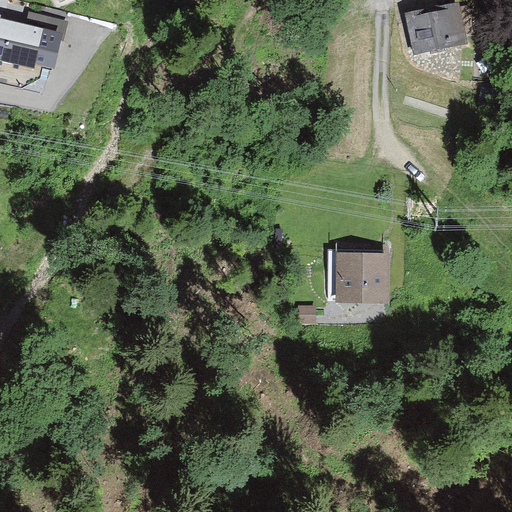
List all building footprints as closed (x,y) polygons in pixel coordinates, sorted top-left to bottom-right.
[(417,22),(423,49),(467,40),(460,7),(446,10),(447,16),(417,22)] [(59,26),(28,18),(25,30),(26,30),(28,24),(35,26),(34,32),(37,33),(56,37),(59,26)] [(0,57),(48,68),(56,37),(37,33),(34,32),(35,26),(28,24),(26,30),(25,30),(0,24),(0,57)] [(381,251),(327,251),(327,294),(341,294),(341,299),(381,299),(381,251)] [(299,307),(299,322),(314,322),(314,307),(299,307)]
